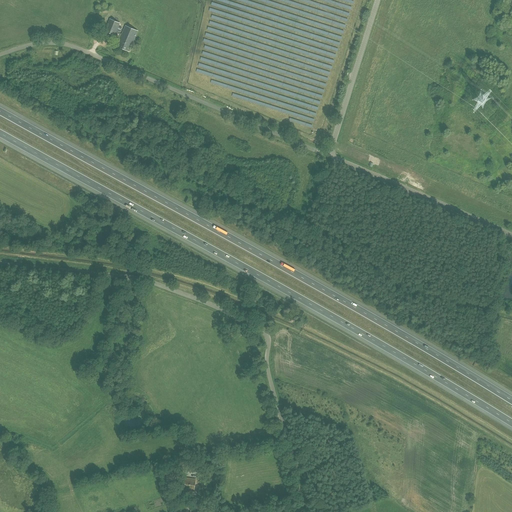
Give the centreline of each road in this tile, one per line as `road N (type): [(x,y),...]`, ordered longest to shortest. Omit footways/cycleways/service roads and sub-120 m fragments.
road 1 (motorway): [(0,132),(511,423)]
road 2 (motorway): [(511,401),(0,111)]
road 3 (unclassified): [(308,511),(269,374),(269,339),(160,282),(0,262)]
road 4 (unclassified): [(332,154),(65,44),(0,55)]
road 5 (unclassified): [(511,235),(332,154)]
road 6 (unclassified): [(332,154),(377,0)]
